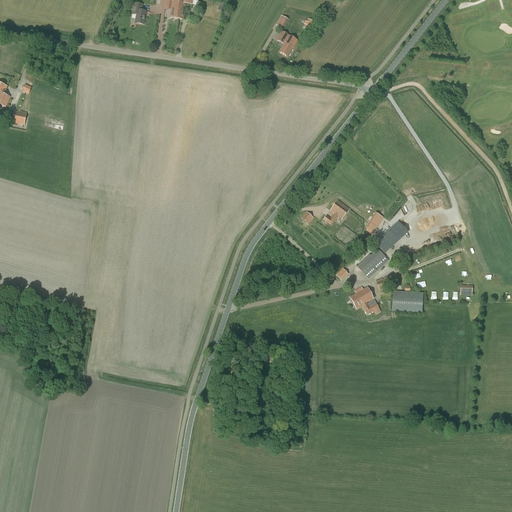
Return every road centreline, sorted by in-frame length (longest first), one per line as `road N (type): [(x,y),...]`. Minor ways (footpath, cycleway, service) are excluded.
road 1 (secondary): [(175,511),(191,418),(244,258),(374,89)]
road 2 (unclassified): [(374,89),(0,32)]
road 3 (unknown): [(229,304),(369,280),(461,251)]
road 4 (track): [(374,89),(409,83),(424,91),(498,171),(511,208)]
